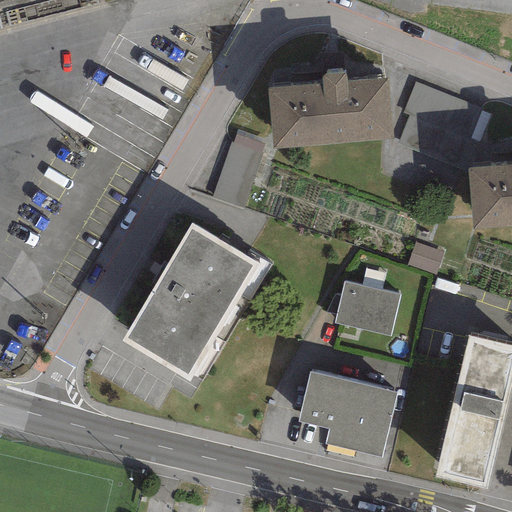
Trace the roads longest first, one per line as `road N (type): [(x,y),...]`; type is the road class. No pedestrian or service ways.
road 1 (residential): [(511,86),(346,21),(294,20),(265,32),(244,54),(28,412)]
road 2 (secondary): [(28,412),(438,511)]
